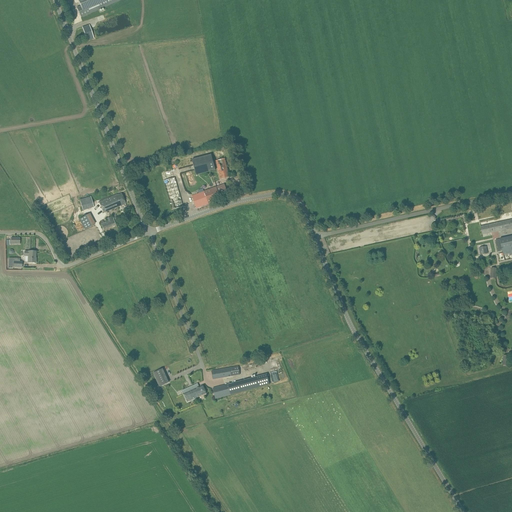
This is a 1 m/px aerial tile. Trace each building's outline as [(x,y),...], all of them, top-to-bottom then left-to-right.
[(119,0),(77,0),(81,6),(77,8),(80,17),(119,0)] [(87,26),(82,27),(87,41),(94,38),(89,25),(87,26)] [(211,156),(200,159),(193,161),(196,175),(203,173),(215,170),(211,156)] [(220,179),(229,177),(224,158),(216,161),(220,179)] [(175,178),(168,180),(163,181),(172,210),(183,206),(175,178)] [(228,194),(226,190),(224,184),(216,187),(192,196),(196,208),(221,199),(220,197),(228,194)] [(117,194),(112,196),(99,202),(103,213),(126,204),(121,194),(117,195),(117,194)] [(90,197),(80,200),(83,210),(93,207),(90,197)] [(89,213),(79,218),(84,229),(95,224),(89,213)] [(113,219),(101,224),(103,230),(115,225),(113,219)] [(511,219),(481,226),(483,235),(511,228),(511,219)] [(511,236),(500,239),(503,255),(511,252),(511,236)] [(486,246),(479,248),(481,255),(488,253),(486,246)] [(28,263),(30,263),(35,263),(36,259),(35,258),(36,252),(29,251),(29,252),(25,252),(25,256),(28,256),(28,263)] [(22,262),(20,262),(20,258),(14,258),(9,258),(8,268),(14,268),(14,267),(22,267),(22,262)] [(351,357),(357,354),(352,347),(347,351),(351,357)] [(239,366),(211,371),(213,379),(240,375),(239,366)] [(169,382),(163,369),(153,373),(159,387),(169,382)] [(196,384),(193,386),(198,397),(201,396),(206,393),(203,386),(198,388),(196,384)] [(228,385),(213,388),(215,399),(230,395),(228,385)] [(193,386),(182,391),(187,402),(198,397),(193,386)]
